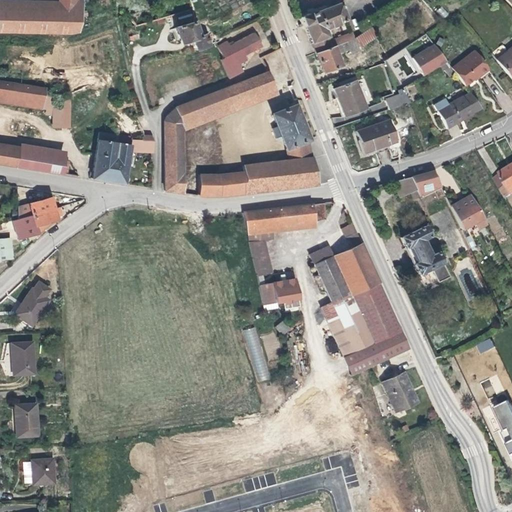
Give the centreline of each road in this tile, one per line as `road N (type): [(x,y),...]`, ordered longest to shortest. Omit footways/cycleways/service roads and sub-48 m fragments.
road 1 (residential): [(346,187),(204,206),(114,195)]
road 2 (tertiary): [(431,383),(346,187)]
road 3 (unknown): [(346,187),(329,226),(298,249),(329,374)]
road 4 (tertiary): [(346,187),(274,0)]
road 5 (residential): [(511,122),(424,163),(346,187)]
road 6 (residential): [(207,511),(320,479),(333,482),(344,511)]
road 7 (residential): [(114,195),(0,288)]
road 8 (tertiary): [(491,511),(475,445),(431,383)]
road 9 (tertiary): [(431,383),(465,450),(482,511)]
